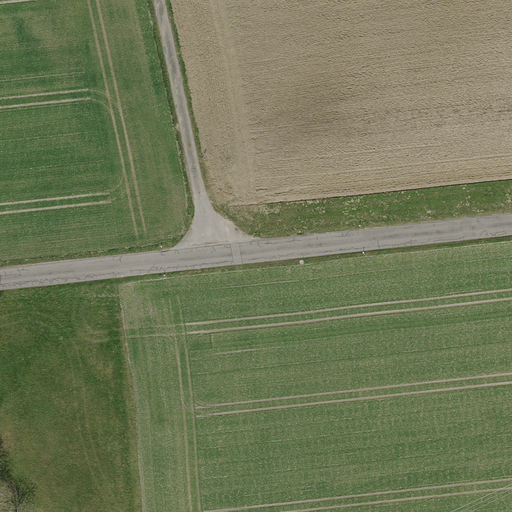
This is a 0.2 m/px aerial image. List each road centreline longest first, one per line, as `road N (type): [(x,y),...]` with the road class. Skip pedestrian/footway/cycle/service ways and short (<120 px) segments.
road 1 (secondary): [(0,281),(511,222)]
road 2 (track): [(159,0),(214,257)]
